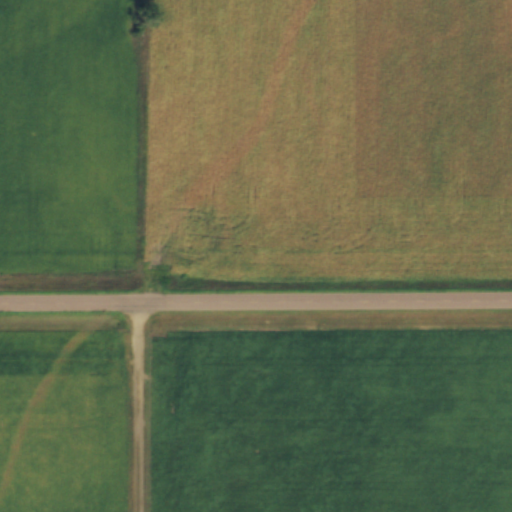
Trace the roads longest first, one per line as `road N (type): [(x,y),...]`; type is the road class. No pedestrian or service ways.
road 1 (tertiary): [(511,299),(0,303)]
road 2 (track): [(147,511),(148,302)]
